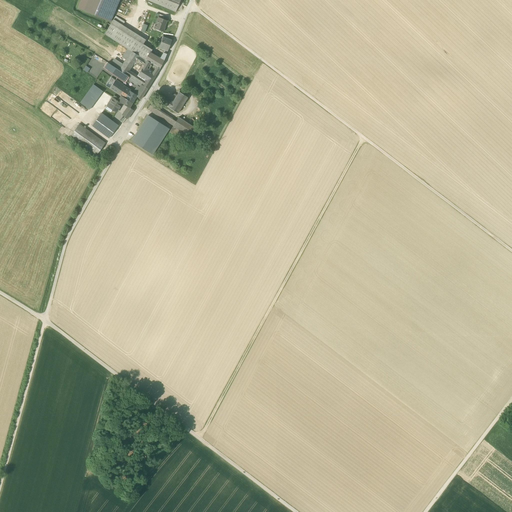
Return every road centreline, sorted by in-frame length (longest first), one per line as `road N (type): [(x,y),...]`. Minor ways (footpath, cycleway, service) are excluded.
road 1 (track): [(191,5),(511,251)]
road 2 (track): [(363,137),(199,438)]
road 3 (track): [(45,320),(294,511)]
road 4 (track): [(45,320),(67,238),(117,147)]
road 5 (track): [(0,486),(45,320)]
road 6 (residential): [(193,0),(165,70),(117,147)]
road 7 (track): [(425,511),(511,399)]
